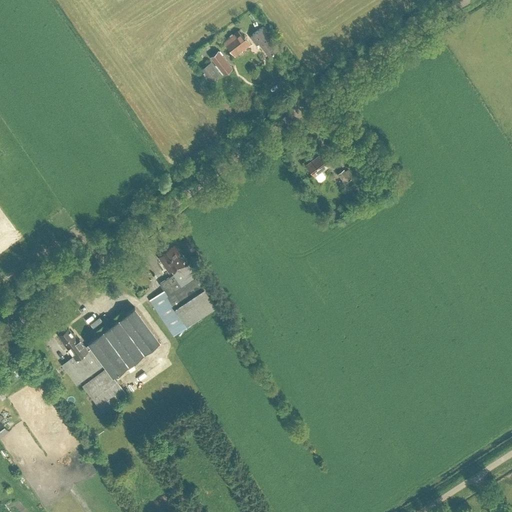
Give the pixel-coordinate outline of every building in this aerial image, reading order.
[(279,47),(263,26),(249,37),(255,45),(259,42),(269,55),(279,47)] [(250,43),(247,38),(239,29),(224,40),(235,55),(250,43)] [(190,54),(195,62),(209,53),(203,45),(190,54)] [(209,56),(223,74),(232,68),(218,49),(209,56)] [(201,68),(211,82),(221,74),(210,61),(201,68)] [(188,87),(184,91),(192,96),(195,92),(188,87)] [(325,175),(321,170),(331,163),(323,152),(306,164),(318,181),(321,181),(325,178),(325,175)] [(351,178),(344,168),(338,173),(345,182),(351,178)] [(215,306),(210,298),(174,245),(171,247),(160,254),(161,256),(159,257),(166,268),(170,266),(174,272),(159,283),(164,289),(150,299),(169,328),(174,335),(215,306)] [(86,346),(73,355),(63,363),(62,364),(77,383),(103,364),(105,367),(82,384),(92,398),(117,380),(113,375),(159,340),(135,307),(93,338),(88,342),(89,344),(86,346)] [(73,355),(86,346),(80,338),(79,339),(73,332),(72,332),(68,327),(59,334),(63,340),(62,341),(73,355)] [(128,395),(117,380),(92,398),(103,413),(104,412),(106,415),(116,407),(114,405),(128,395)] [(0,419),(0,435),(8,430),(0,419)]
